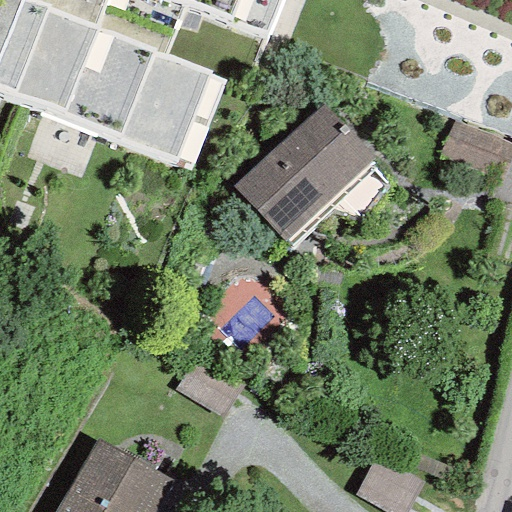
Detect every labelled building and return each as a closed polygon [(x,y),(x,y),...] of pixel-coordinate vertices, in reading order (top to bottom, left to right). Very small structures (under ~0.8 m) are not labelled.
[(0,0),(0,94),(191,171),(227,79),(166,54),(185,6),(262,36),(276,0),(0,0)] [(233,187),(282,241),(371,160),(323,106),(233,187)] [(511,145),(453,121),(437,160),(499,185),(511,154),(511,145)] [(154,511),(173,482),(97,439),(55,511),(154,511)] [(383,468),(360,501),(376,511),(409,511),(422,494),(383,468)]
